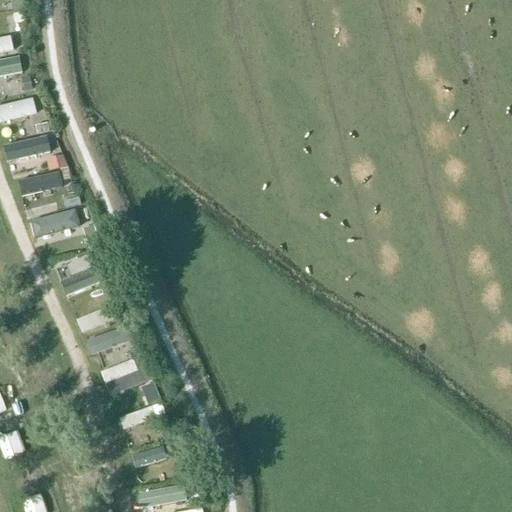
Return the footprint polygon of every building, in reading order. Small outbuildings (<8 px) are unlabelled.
[(0,52),(15,51),(14,36),(0,37),(0,52)] [(0,77),(24,74),(22,57),(0,59),(0,77)] [(0,123),(40,112),(35,96),(0,105),(0,123)] [(42,135),(6,147),(10,161),(47,149),(42,135)] [(22,199),(62,189),(58,173),(18,183),(22,199)] [(31,221),(36,238),(81,226),(77,210),(31,221)] [(68,294),(105,285),(101,268),(63,277),(68,294)] [(136,358),(102,371),(111,395),(145,382),(136,358)] [(148,422),(127,429),(134,447),(154,440),(148,422)] [(28,447),(8,455),(15,475),(36,468),(28,447)] [(143,508),(176,501),(173,487),(141,493),(143,508)]
